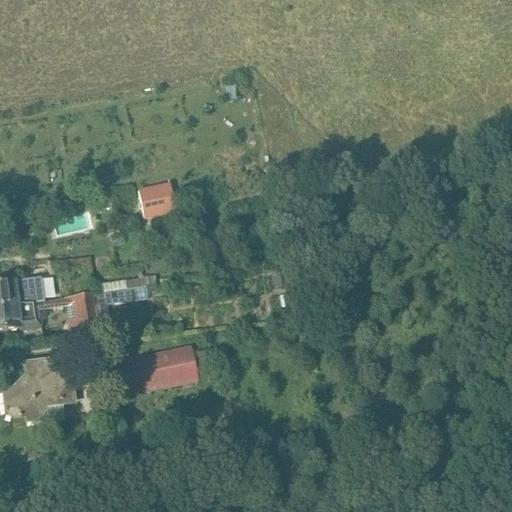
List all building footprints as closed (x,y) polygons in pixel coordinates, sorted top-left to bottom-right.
[(138,192),(144,222),(175,215),(170,185),(138,192)] [(0,309),(42,304),(39,279),(0,284),(0,309)] [(142,281),(107,285),(100,287),(99,287),(100,296),(133,292),(144,290),(142,281)] [(42,304),(0,309),(0,333),(20,331),(20,332),(41,329),(40,322),(43,321),(46,317),(47,314),(47,311),(67,309),(73,308),(75,321),(68,323),(66,323),(68,339),(70,339),(77,337),(97,334),(95,308),(107,307),(135,302),(134,292),(101,296),(100,296),(65,301),(65,303),(43,306),(42,305),(42,304)] [(131,330),(122,331),(121,327),(110,328),(107,328),(108,333),(109,343),(133,339),(131,330)] [(188,350),(110,366),(118,399),(195,383),(188,350)] [(74,399),(68,359),(68,358),(24,365),(25,376),(11,389),(7,389),(7,391),(2,394),(5,417),(11,419),(11,420),(24,418),(25,425),(45,422),(45,417),(47,416),(46,409),(63,407),(62,400),(74,399)]
